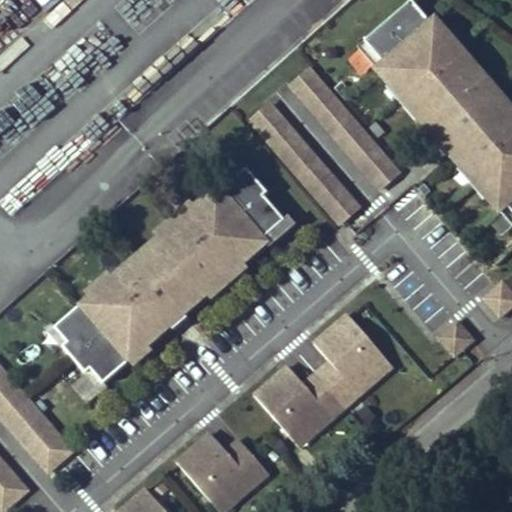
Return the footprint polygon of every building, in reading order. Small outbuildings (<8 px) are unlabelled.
[(511,105),(424,0),(410,0),(355,45),(495,214),(508,203),(511,207),(511,105)] [(379,191),(402,172),(309,66),(287,85),(379,191)] [(268,102),(246,122),(340,225),(362,204),(268,102)] [(94,384),(297,231),(247,166),(44,318),(94,384)] [(511,291),(502,280),(480,300),(498,320),(511,308),(511,291)] [(251,391),(297,449),(395,371),(347,310),(310,340),(326,360),(301,380),(287,362),(251,391)] [(434,335),(454,358),(475,340),(455,317),(434,335)] [(0,364),(0,421),(48,477),(76,452),(0,364)] [(313,465),(359,423),(347,410),(301,452),(313,465)] [(208,429),(173,460),(219,511),(226,511),(270,473),(238,437),(225,448),(208,429)] [(0,511),(5,511),(31,489),(0,454),(0,511)]
